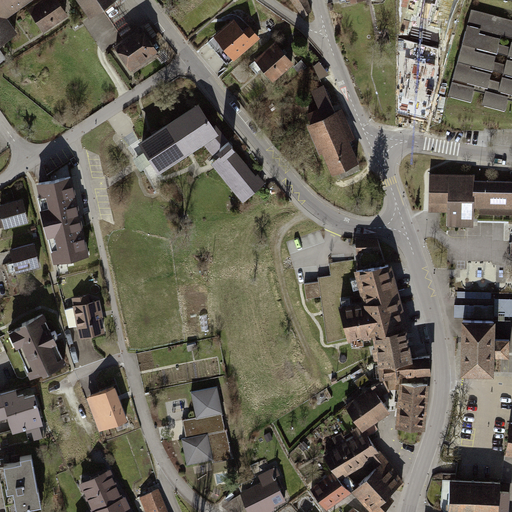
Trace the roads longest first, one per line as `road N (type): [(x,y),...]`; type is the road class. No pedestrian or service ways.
road 1 (residential): [(143,0),(303,197),(354,226),(402,219)]
road 2 (residential): [(408,511),(442,374),(433,310),(402,219)]
road 3 (residential): [(127,357),(167,467),(207,511)]
road 4 (residential): [(371,146),(326,32)]
